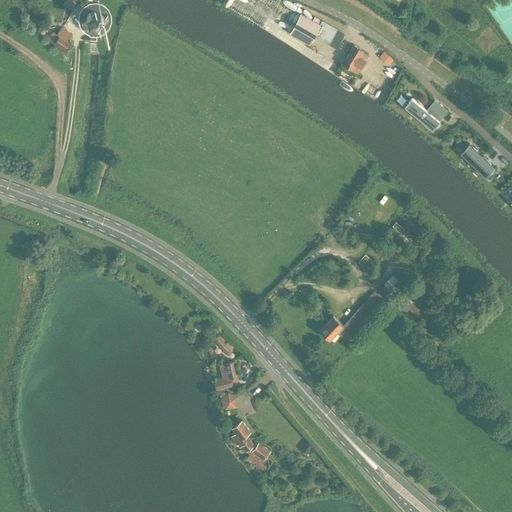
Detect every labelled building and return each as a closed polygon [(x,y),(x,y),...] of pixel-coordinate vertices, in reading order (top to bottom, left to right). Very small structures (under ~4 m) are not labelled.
[(87,22),(85,24),(87,26),(88,27),(91,29),(92,27),(93,27),(94,27),(95,27),(96,27),(97,27),(98,27),(99,27),(100,26),(101,25),(102,25),(102,24),(103,23),(104,22),(104,21),(104,20),(104,19),(104,18),(104,17),(104,16),(104,15),(104,14),(103,13),(102,12),(101,11),(101,10),(100,10),(99,10),(98,9),(97,9),(96,9),(95,9),(94,9),(93,9),(92,9),(91,10),(90,10),(89,11),(88,12),(88,13),(87,13),(87,14),(87,15),(86,16),(86,17),(86,18),(86,19),(86,20),(86,21),(87,22)] [(301,14),(290,33),(309,44),(314,35),(336,48),(344,34),(315,17),(313,21),(301,14)] [(47,28),(42,24),(38,31),(43,34),(47,28)] [(50,39),(66,50),(71,43),(66,40),(70,33),(62,27),(57,33),(55,32),(50,39)] [(343,63),(349,67),(358,73),(369,56),(363,52),(364,51),(354,45),(346,59),(343,63)] [(411,97),(403,106),(432,130),(439,121),(439,120),(448,110),(435,99),(426,109),(411,97)] [(469,143),(460,153),(485,177),(494,168),(469,143)] [(102,162),(109,164),(112,156),(105,154),(102,162)] [(386,235),(404,250),(415,238),(396,222),(392,226),(393,227),(386,235)] [(444,278),(435,268),(418,286),(415,283),(400,299),(424,322),(436,309),(428,301),(435,293),(432,291),(444,278)] [(330,339),(337,332),(349,342),(386,302),(374,292),(343,325),(333,315),(320,330),(330,339)] [(227,354),(231,350),(218,335),(214,338),(227,354)] [(222,378),(215,380),(214,380),(216,390),(233,386),(232,382),(239,381),(234,362),(220,365),(222,378)] [(226,409),(236,408),(238,398),(229,393),(222,400),(226,409)] [(236,433),(232,436),(240,447),(241,446),(245,451),(254,444),(247,434),(251,431),(243,420),(232,428),(236,433)] [(253,452),(264,460),(270,451),(259,443),(253,452)]
